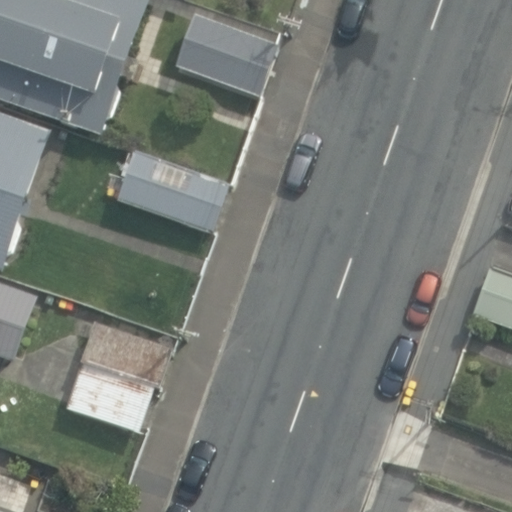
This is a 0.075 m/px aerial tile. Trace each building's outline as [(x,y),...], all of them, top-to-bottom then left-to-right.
[(0,0),(0,102),(107,140),(153,0),(0,0)] [(279,59),(213,32),(194,76),(260,103),(279,59)] [(0,268),(8,271),(55,136),(0,116),(0,268)] [(123,203),(217,234),(232,188),(138,158),(123,203)] [(479,318),(511,329),(511,276),(496,271),(479,318)] [(0,359),(6,362),(28,298),(0,287),(0,359)] [(103,314),(71,414),(139,435),(154,389),(161,391),(174,352),(139,341),(144,326),(103,314)]
